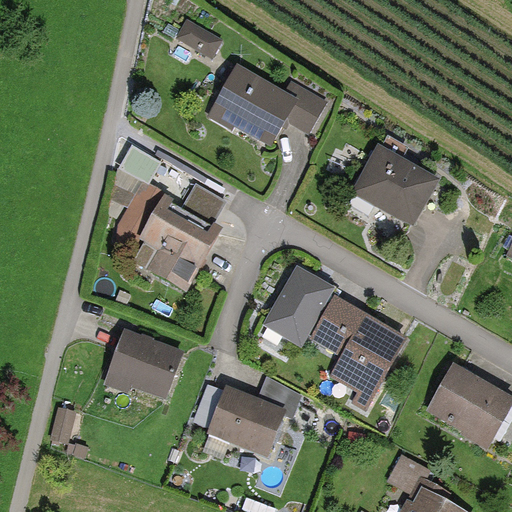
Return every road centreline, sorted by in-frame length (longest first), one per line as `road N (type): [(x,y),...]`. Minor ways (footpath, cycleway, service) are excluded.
road 1 (unclassified): [(14,511),(136,0)]
road 2 (residential): [(511,362),(273,220)]
